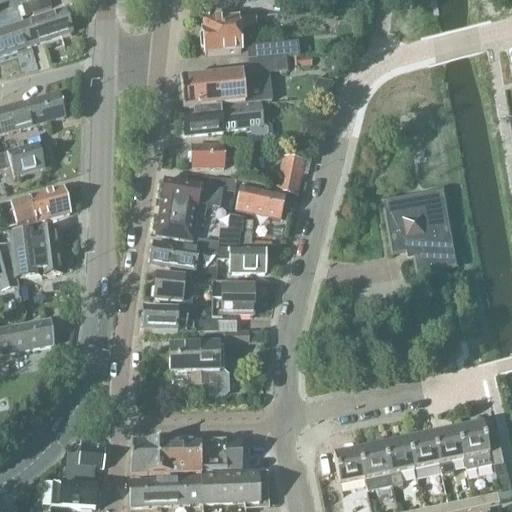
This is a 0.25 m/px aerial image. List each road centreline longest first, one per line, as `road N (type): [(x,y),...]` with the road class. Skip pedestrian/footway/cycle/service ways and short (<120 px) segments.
road 1 (residential): [(279,422),(298,301),(354,93),(385,62),(511,29)]
road 2 (tertiary): [(0,486),(52,446),(93,358),(105,63)]
road 3 (residential): [(117,422),(161,54)]
road 4 (residential): [(279,422),(489,372)]
road 5 (residential): [(117,422),(279,422)]
